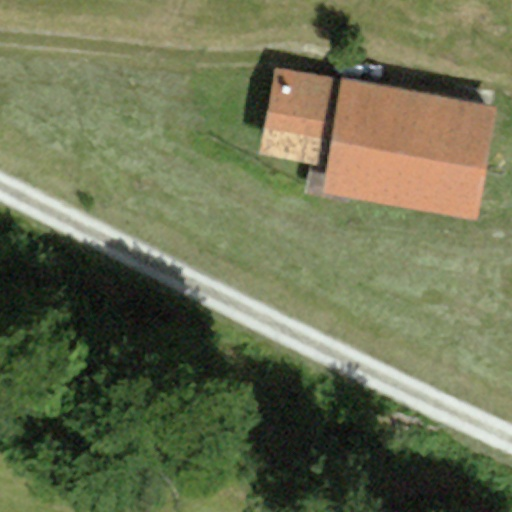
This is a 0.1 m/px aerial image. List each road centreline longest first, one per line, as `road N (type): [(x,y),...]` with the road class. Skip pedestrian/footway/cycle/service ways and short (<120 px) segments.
road 1 (unclassified): [(0,196),(511,455)]
road 2 (track): [(511,95),(484,72),(311,48),(198,60),(0,37)]
